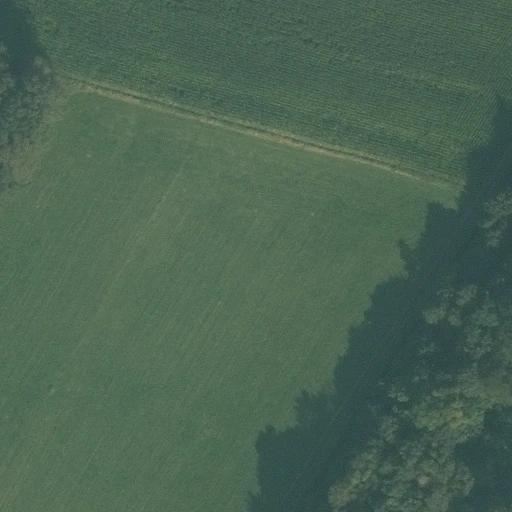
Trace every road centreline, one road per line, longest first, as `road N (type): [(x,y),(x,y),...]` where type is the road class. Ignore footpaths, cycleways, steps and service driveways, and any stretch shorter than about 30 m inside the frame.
road 1 (track): [(511,144),(279,511)]
road 2 (unclassified): [(373,511),(511,272)]
